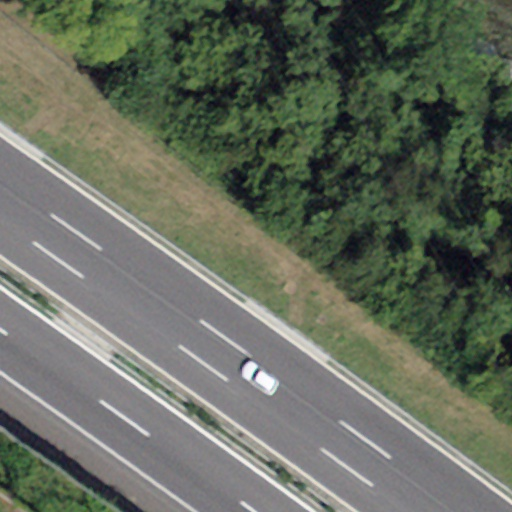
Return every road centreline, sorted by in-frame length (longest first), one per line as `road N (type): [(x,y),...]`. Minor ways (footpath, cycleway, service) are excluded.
road 1 (motorway): [(425,511),(0,210)]
road 2 (motorway): [(0,338),(241,511)]
